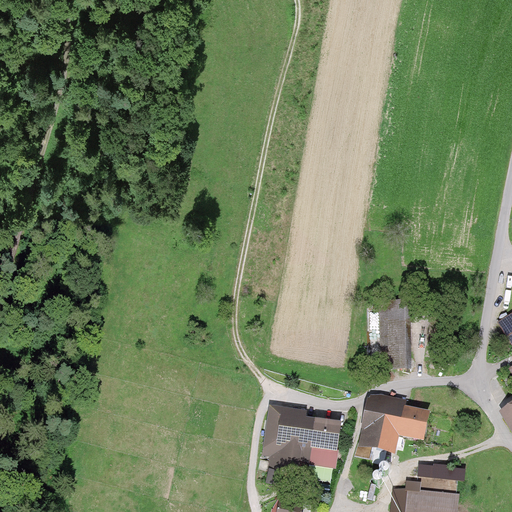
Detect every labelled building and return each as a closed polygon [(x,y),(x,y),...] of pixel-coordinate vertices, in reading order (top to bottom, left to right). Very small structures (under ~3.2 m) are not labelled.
[(415,320),(415,301),(380,301),(381,367),(410,367),(410,320),(415,320)] [(511,314),(498,323),(511,345),(511,314)] [(511,432),(511,366),(510,368),(511,371),(511,402),(499,410),(511,432)] [(383,393),(371,396),(360,447),(396,455),(400,435),(424,440),(430,413),(406,407),(408,399),(383,393)] [(308,413),(270,407),(263,451),(271,452),(269,468),(299,473),(301,463),(334,468),(342,422),(307,417),(308,413)] [(456,511),(458,494),(405,489),(402,511),(456,511)] [(302,511),(304,507),(282,501),(279,511),(302,511)]
